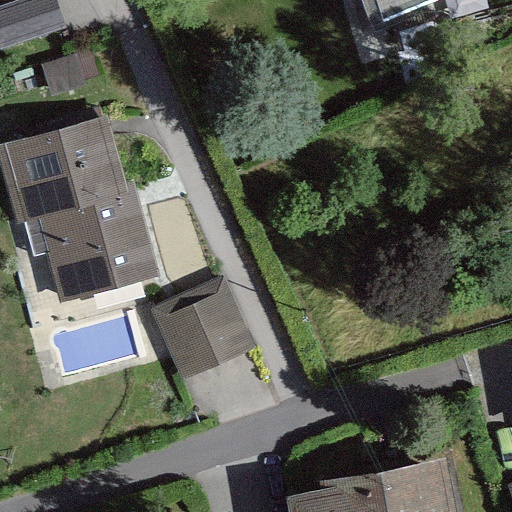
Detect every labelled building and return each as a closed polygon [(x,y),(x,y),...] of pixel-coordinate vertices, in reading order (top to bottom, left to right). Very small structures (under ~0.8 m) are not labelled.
[(23,0),(0,8),(0,47),(2,52),(68,29),(58,0),(23,0)] [(375,0),(383,22),(451,0),(375,0)] [(41,66),(52,99),(87,87),(77,54),(41,66)] [(160,279),(137,186),(129,188),(111,120),(0,148),(0,160),(17,229),(40,223),(61,304),(160,279)] [(185,383),(259,349),(225,276),(152,309),(185,383)] [(457,511),(448,465),(326,488),(327,495),(286,502),(287,511),(457,511)]
